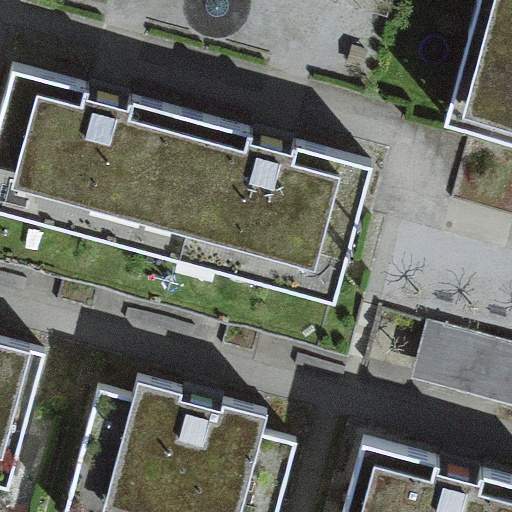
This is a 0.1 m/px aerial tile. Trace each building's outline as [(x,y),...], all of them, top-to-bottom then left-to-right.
[(511,0),(475,0),(444,116),(511,134),(511,0)] [(0,259),(139,297),(190,109),(12,61),(0,107),(0,259)] [(190,109),(139,297),(318,346),(371,158),(190,109)] [(511,338),(444,320),(439,377),(487,383),(502,395),(511,397),(511,338)] [(44,347),(0,334),(0,480),(8,482),(44,347)] [(262,427),(267,407),(137,372),(132,392),(98,382),(62,511),(274,511),(296,436),(262,427)] [(511,511),(511,474),(363,434),(341,511),(511,511)]
